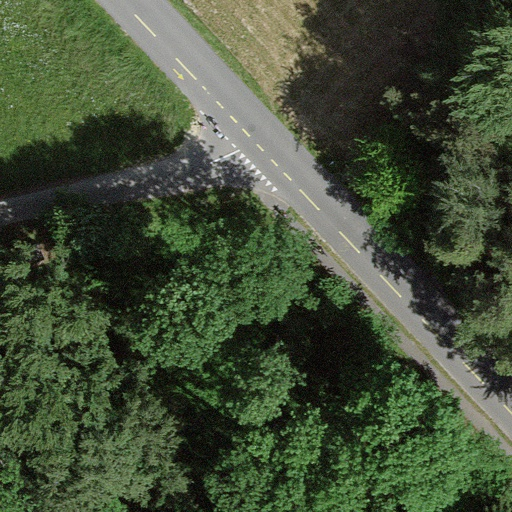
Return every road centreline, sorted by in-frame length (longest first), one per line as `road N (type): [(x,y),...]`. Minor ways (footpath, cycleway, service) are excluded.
road 1 (tertiary): [(254,130),(511,402)]
road 2 (unclassified): [(254,130),(238,152),(211,163),(0,212)]
road 3 (tertiary): [(254,130),(131,0)]
